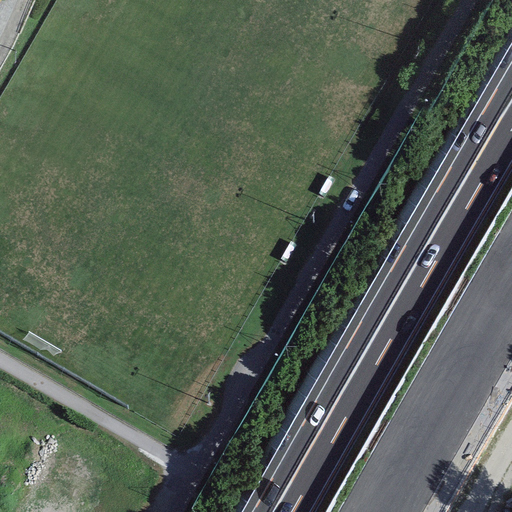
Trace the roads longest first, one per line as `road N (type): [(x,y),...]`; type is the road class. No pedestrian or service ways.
road 1 (unclassified): [(171,511),(474,0)]
road 2 (motorway): [(511,105),(279,511)]
road 3 (motorway): [(372,511),(511,269)]
